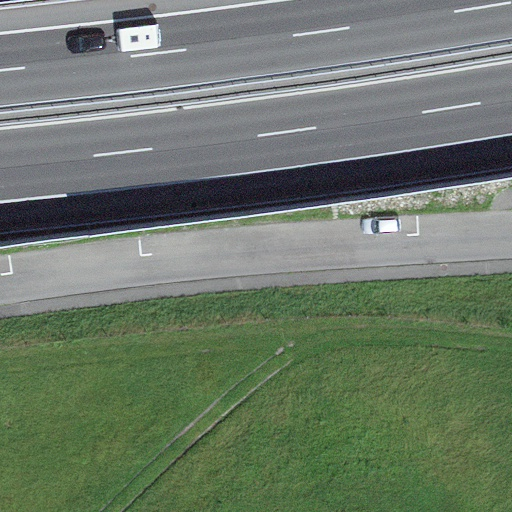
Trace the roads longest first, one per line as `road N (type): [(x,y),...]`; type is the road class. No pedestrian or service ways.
road 1 (motorway): [(0,165),(313,128),(511,91)]
road 2 (motorway): [(511,1),(286,38),(0,70)]
road 3 (residential): [(0,294),(232,260),(511,238)]
